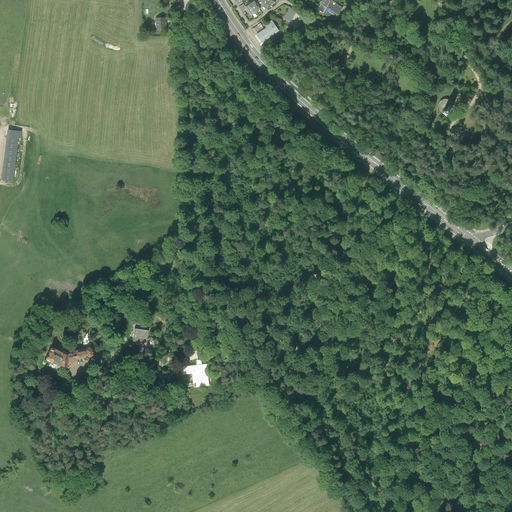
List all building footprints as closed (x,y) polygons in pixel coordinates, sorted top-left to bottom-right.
[(254,0),(250,3),(255,11),(260,8),(254,0)] [(322,0),(320,4),(321,4),(317,10),(323,14),(327,8),(339,15),(344,8),(330,0),(322,0)] [(250,3),(245,6),(246,7),(251,14),(255,11),(250,3)] [(297,11),(291,7),(284,18),(291,22),(297,11)] [(156,18),(157,29),(167,28),(166,17),(156,18)] [(280,29),(272,18),(264,23),(266,26),(256,33),(262,41),(280,29)] [(452,105),(448,101),(445,105),(441,109),(445,112),(452,105)] [(449,110),(452,113),(458,105),(455,102),(449,110)] [(136,328),(134,328),(132,343),(137,344),(137,345),(144,346),(144,344),(146,345),(148,330),(147,330),(147,327),(137,325),(136,328)] [(76,357),(75,349),(70,349),(70,348),(68,347),(62,345),(60,346),(58,348),(51,345),(44,357),(48,360),(50,358),(58,363),(65,364),(65,365),(66,366),(67,366),(69,365),(69,362),(73,358),(76,358),(76,357)] [(79,348),(75,349),(76,357),(85,356),(86,357),(87,357),(88,355),(91,355),(93,352),(92,346),(85,347),(85,349),(79,350),(79,348)] [(207,363),(202,363),(202,359),(197,359),(197,364),(183,366),(184,373),(193,372),(194,383),(209,381),(207,363)] [(168,371),(157,372),(159,384),(176,382),(177,385),(185,384),(184,373),(183,366),(174,366),(175,372),(168,372),(168,371)]
